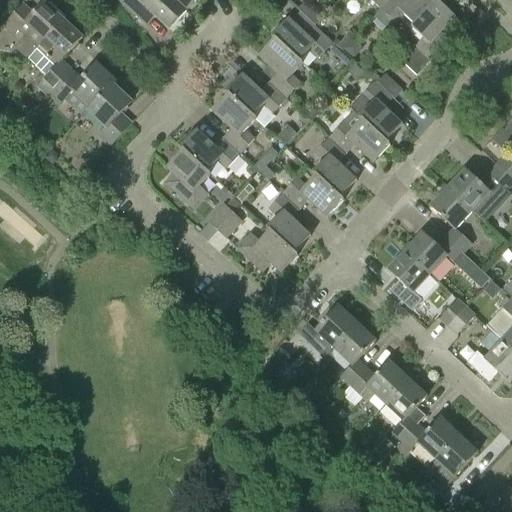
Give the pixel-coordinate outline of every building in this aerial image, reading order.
[(168,30),(185,12),(172,0),(143,0),(141,2),(138,0),(124,0),(122,3),(141,21),(149,13),(168,30)] [(172,0),(185,12),(195,0),(172,0)] [(369,0),(380,10),(388,0),(369,0)] [(388,0),(380,10),(395,24),(403,15),(414,25),(411,28),(411,29),(437,2),(438,0),(388,0)] [(432,66),(459,36),(447,25),(454,18),(450,14),(452,11),(448,7),(439,0),(438,0),(437,2),(411,29),(422,39),(414,48),(414,49),(432,66)] [(273,35),(271,36),(298,62),(309,51),(318,59),(331,45),(314,29),(323,19),(306,2),(297,12),(313,28),(306,36),(287,19),(280,27),(278,25),(270,33),(273,35)] [(17,31),(36,49),(62,21),(43,4),(32,16),(21,6),(2,27),(12,36),(17,31)] [(81,39),(62,21),(36,49),(27,58),(46,76),(36,87),(46,97),(50,94),(70,72),(60,62),(81,39)] [(352,58),(363,42),(348,31),(337,47),(352,58)] [(301,65),(298,62),(271,36),(271,37),(274,40),(258,58),(268,67),(264,71),(272,78),(268,82),(286,99),(299,85),(290,77),(301,65)] [(80,81),(70,72),(50,94),(60,104),(64,100),(82,117),(88,112),(111,86),(113,83),(94,66),(80,81)] [(281,112),(277,109),(280,106),(283,110),(289,104),(285,100),(286,99),(268,82),(260,92),(242,75),(226,92),(252,117),(262,107),(271,115),(272,115),(276,118),(281,112)] [(388,78),(379,87),(397,104),(405,94),(388,78)] [(386,143),(401,126),(383,109),(392,100),(374,84),(361,99),(369,106),(358,118),(361,121),(386,143)] [(130,104),(111,86),(88,112),(105,128),(98,136),(109,147),(130,125),(119,115),(130,104)] [(255,120),(252,117),(226,92),(226,93),(228,96),(212,113),(230,130),(222,138),(241,154),(244,158),(249,153),(245,149),(254,140),(245,131),(255,120)] [(31,101),(36,106),(44,98),(39,93),(31,101)] [(305,116),(312,122),(319,114),(315,110),(313,108),(305,116)] [(389,146),(386,143),(361,121),(351,132),(342,123),(328,139),(345,155),(354,146),(372,164),(389,146)] [(226,170),(241,154),(222,138),(214,147),(196,130),(179,148),(206,172),(216,162),(226,170)] [(337,164),(345,155),(328,139),(314,154),(323,163),(313,173),(315,175),(340,198),(356,181),(337,164)] [(209,176),(206,172),(179,148),(182,151),(166,168),(184,184),(175,194),(193,210),(207,195),(198,187),(209,176)] [(52,151),(45,159),(52,165),(56,161),(56,155),(52,151)] [(254,166),(260,173),(266,167),(268,165),(261,158),(254,166)] [(511,165),(504,158),(496,166),(511,181),(511,165)] [(511,187),(511,181),(496,166),(480,184),(465,170),(447,189),(472,212),(490,193),(491,195),(499,186),(506,194),(511,187)] [(274,175),(266,167),(260,173),(267,178),(269,180),(274,175)] [(343,201),(340,198),(315,175),(305,187),(296,179),(282,194),(300,210),(308,202),(326,219),(343,201)] [(456,230),(472,212),(447,189),(429,208),(452,230),(445,238),(463,254),(472,245),(456,230)] [(236,198),(241,203),(249,195),(244,190),(236,198)] [(292,219),(300,210),(282,194),(268,209),(276,217),(266,228),(269,231),(294,254),(310,236),(292,219)] [(208,224),(216,232),(232,214),(224,207),(208,224)] [(243,224),(232,214),(216,232),(226,241),(243,224)] [(297,256),(294,254),(269,231),(258,242),(249,234),(235,249),(253,266),(262,257),(280,274),(297,256)] [(454,263),(463,254),(445,238),(436,247),(422,234),(405,252),(429,275),(446,256),(454,263)] [(421,301),(412,293),(429,275),(405,252),(387,271),(399,282),(390,292),(411,312),(421,301)] [(511,318),(511,329),(501,342),(511,352),(511,299),(502,309),(511,318)] [(439,321),(448,329),(466,309),(457,301),(439,321)] [(313,332),(332,350),(355,325),(336,307),(313,332)] [(475,318),(466,309),(448,329),(457,337),(475,318)] [(339,378),(349,387),(365,369),(357,362),(375,343),(355,325),(332,350),(349,366),(339,378)] [(511,352),(501,342),(484,360),(477,353),(467,364),(488,383),(498,374),(509,384),(511,381),(511,352)] [(281,351),(265,368),(274,376),(290,359),(281,351)] [(349,387),(358,395),(378,412),(407,380),(388,363),(375,377),(365,369),(349,387)] [(391,434),(401,443),(417,425),(424,417),(416,409),(426,398),(407,380),(378,412),(379,413),(385,406),(401,422),(391,434)] [(405,459),(418,445),(434,460),(458,436),(439,418),(426,433),(417,425),(401,443),(395,450),(405,459)] [(476,453),(458,436),(434,460),(425,470),(426,471),(427,470),(445,487),(476,453)] [(366,460),(375,470),(395,450),(386,440),(366,460)] [(424,511),(441,511),(447,506),(438,498),(424,511)]
